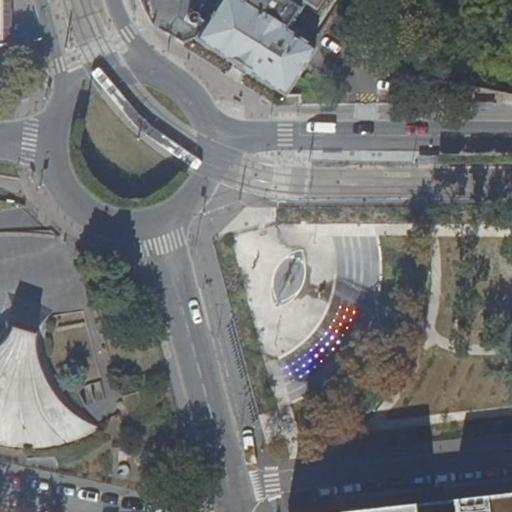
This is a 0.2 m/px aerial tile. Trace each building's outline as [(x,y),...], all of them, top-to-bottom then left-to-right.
[(3,0),(4,46),(0,45),(0,56),(8,57),(15,50),(14,0),(3,0)] [(267,14),(275,0),(292,0),(317,16),(327,0),(197,0),(214,11),(196,41),(230,62),(239,68),(249,74),(285,97),(301,70),(315,49),(275,24),(266,18),(268,15),(267,14)] [(290,0),(275,0),(267,14),(268,15),(266,18),(275,24),(290,0)] [(474,104),(474,112),(493,112),(493,104),(474,104)] [(46,325),(48,319),(51,310),(1,294),(2,315),(0,321),(0,327),(3,329),(0,333),(0,447),(5,448),(23,450),(43,449),(66,444),(87,435),(100,429),(92,422),(83,415),(78,410),(74,408),(66,398),(60,389),(53,374),(47,359),(45,347),(45,334),(46,325)] [(288,343),(321,309),(308,297),(275,331),(288,343)] [(511,511),(511,495),(364,511),(511,511)]
